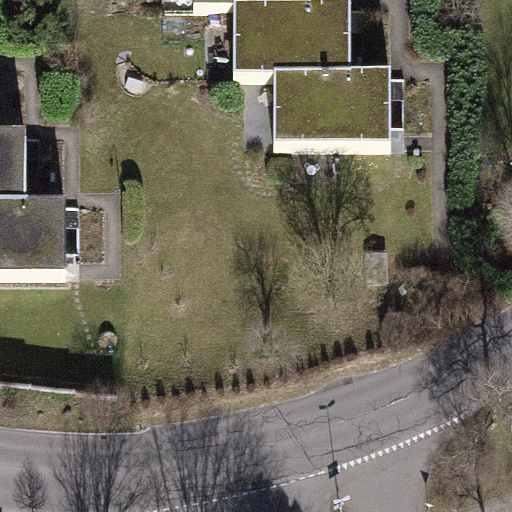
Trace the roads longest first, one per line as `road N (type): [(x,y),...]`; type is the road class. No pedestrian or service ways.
road 1 (tertiary): [(315,430),(187,462),(52,472),(0,466)]
road 2 (tertiary): [(511,347),(315,430)]
